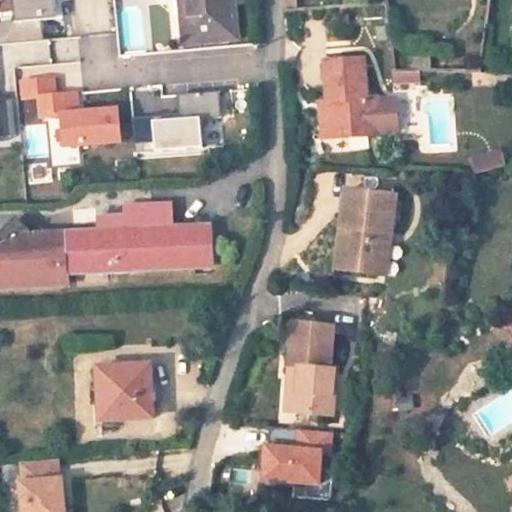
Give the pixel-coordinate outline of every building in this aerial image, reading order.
[(0,22),(0,42),(41,40),(40,20),(55,19),(54,0),(16,0),(18,21),(0,22)] [(238,40),(234,0),(178,0),(183,45),(238,40)] [(80,39),(57,39),(57,63),(80,62),(80,39)] [(374,99),(374,94),(362,95),(360,57),(323,59),(326,100),(328,135),(376,132),(376,128),(374,99)] [(418,82),(418,70),(393,71),(393,83),(418,82)] [(76,91),(54,92),(53,77),(22,78),(23,96),(39,95),(40,114),(61,113),(62,144),(118,141),(116,109),(77,112),(76,91)] [(154,123),(153,117),(133,119),(135,153),(203,149),(201,121),(222,119),(220,94),(179,97),(180,116),(180,121),(154,123)] [(374,99),(376,128),(398,127),(396,98),(374,99)] [(328,135),(326,100),(318,100),(320,135),(328,135)] [(0,141),(11,141),(9,105),(0,105),(0,141)] [(48,156),(47,124),(29,124),(29,156),(48,156)] [(498,171),(494,157),(475,163),(479,177),(498,171)] [(479,177),(475,163),(465,167),(469,181),(479,177)] [(31,184),(53,182),(51,165),(29,167),(31,184)] [(379,274),(384,231),(392,232),(395,196),(346,192),(338,270),(379,274)] [(211,261),(208,223),(172,225),(170,202),(124,205),(125,214),(96,216),(97,231),(67,232),(68,233),(69,269),(99,268),(99,273),(129,271),(130,266),(211,261)] [(69,269),(68,233),(37,235),(17,218),(4,229),(12,228),(17,286),(70,284),(69,269)] [(0,286),(17,286),(12,228),(4,229),(0,232),(0,286)] [(387,275),(392,232),(384,231),(379,274),(387,275)] [(329,370),(332,325),(290,321),(288,366),(296,366),(292,413),(332,415),(335,371),(329,370)] [(151,418),(147,366),(95,369),(98,420),(151,418)] [(292,413),(296,366),(288,366),(284,412),(292,413)] [(296,430),(295,447),(264,445),(262,480),(317,484),(320,454),(330,454),(332,433),(296,430)] [(20,462),(21,479),(18,479),(20,511),(63,511),(61,475),(58,475),(56,459),(20,462)]
